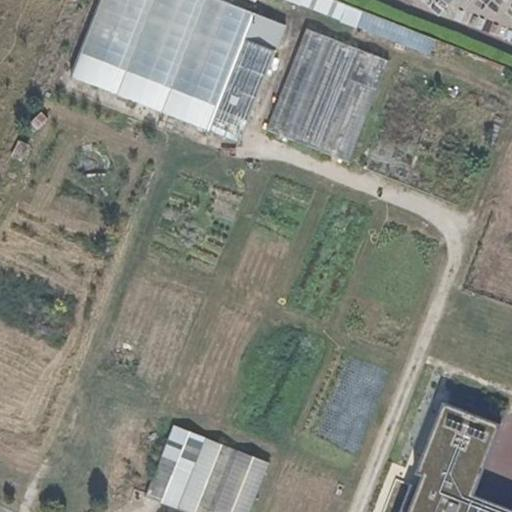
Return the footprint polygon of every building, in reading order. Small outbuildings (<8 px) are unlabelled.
[(116,91),(151,0),(100,0),(71,74),(116,91)] [(162,109),(203,0),(151,0),(116,91),(162,109)] [(215,105),(253,9),(228,0),(203,0),(162,109),(207,127),(215,105)] [(351,4),(339,0),(290,0),(325,14),(427,55),(434,39),(378,17),(374,14),(351,4)] [(249,119),(285,22),(253,9),(215,105),(249,119)] [(293,138),(333,37),(305,26),(265,127),(293,138)] [(321,148),(361,48),(333,37),(293,138),(321,148)] [(348,160),(388,59),(361,48),(321,148),(348,160)] [(496,511),(471,501),(498,433),(446,412),(420,478),(427,481),(414,511),(496,511)] [(175,508),(203,436),(171,424),(143,496),(175,508)] [(185,511),(211,511),(236,449),(203,436),(175,508),(185,511)] [(249,511),(269,462),(236,449),(211,511),(249,511)]
